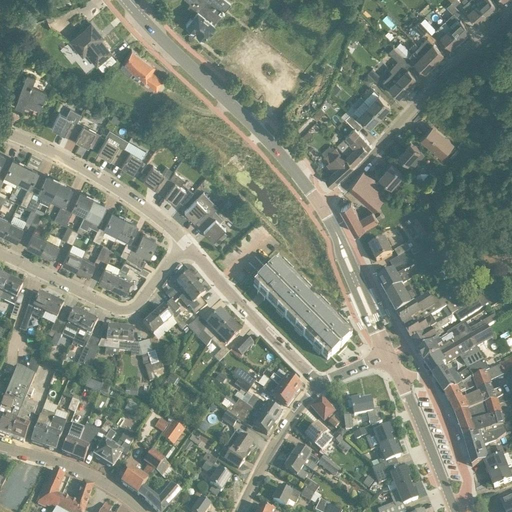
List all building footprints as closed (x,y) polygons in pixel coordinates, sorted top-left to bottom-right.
[(184,0),(189,4),(189,5),(196,11),(185,25),(192,30),(190,34),(193,36),(196,33),(202,38),(230,4),(225,0),(184,0)] [(478,23),(487,15),(474,0),(470,0),(464,6),(470,12),(469,13),(478,23)] [(474,0),(487,15),(497,6),(491,0),(474,0)] [(451,28),(461,39),(470,30),(460,19),(460,20),(455,14),(451,17),(456,23),(451,28)] [(422,36),(428,30),(419,21),(413,27),(422,36)] [(461,39),(451,28),(444,21),(439,25),(440,26),(437,30),(442,36),(451,47),(461,39)] [(110,52),(96,36),(99,33),(91,24),(71,41),(82,55),(86,52),(96,64),(110,52)] [(356,31),(360,35),(365,31),(361,26),(356,31)] [(425,52),(435,63),(444,54),(434,44),(428,38),(424,42),(419,46),(425,52)] [(389,52),(394,47),(389,43),(384,47),(389,52)] [(396,59),(401,55),(394,47),(389,52),(396,59)] [(157,87),(162,81),(151,72),(154,67),(131,50),(122,62),(157,87)] [(435,63),(425,52),(420,58),(414,52),(410,55),(416,61),(416,62),(426,72),(435,63)] [(408,69),(399,60),(398,61),(391,68),(409,88),(418,79),(408,69)] [(390,68),(381,77),(384,80),(391,87),(390,87),(400,97),(409,88),(391,68),(390,69),(390,68)] [(369,87),(375,81),(369,74),(364,78),(363,81),(369,87)] [(37,115),(46,93),(32,87),(35,78),(26,75),(14,106),(37,115)] [(381,116),(391,106),(379,95),(374,90),(364,99),(381,116)] [(87,102),(78,98),(75,106),(83,110),(87,102)] [(371,126),(381,116),(364,99),(354,109),(359,114),(371,126)] [(70,136),(77,122),(59,113),(51,128),(64,135),(65,133),(70,136)] [(357,131),(362,126),(351,114),(345,119),(355,129),(357,131)] [(114,115),(111,120),(118,124),(121,118),(114,115)] [(77,122),(70,136),(76,139),(75,140),(88,147),(96,132),(77,122)] [(345,138),(350,142),(362,156),(372,146),(360,133),(359,133),(355,129),(345,138)] [(443,141),(431,130),(423,140),(442,158),(453,146),(445,139),(443,141)] [(306,141),(300,134),(298,137),(303,143),(306,141)] [(116,161),(124,148),(106,138),(98,152),(110,160),(111,158),(116,161)] [(354,164),(362,156),(350,142),(342,151),(354,164)] [(413,168),(424,156),(411,143),(400,156),(413,168)] [(124,148),(116,161),(122,164),(121,166),(133,173),(142,159),(124,148)] [(340,153),(335,148),(325,157),(336,171),(326,179),(332,186),(353,167),(347,160),(346,160),(340,152),(340,153)] [(18,182),(25,166),(13,160),(5,175),(18,182)] [(392,188),(404,175),(392,164),(380,177),(392,188)] [(26,207),(36,188),(31,185),(37,172),(25,166),(18,182),(28,187),(20,204),(26,207)] [(160,190),(169,178),(152,166),(142,180),(154,188),(155,187),(160,190)] [(375,210),(386,197),(381,193),(385,189),(364,171),(350,189),(375,210)] [(174,172),(160,190),(165,194),(164,195),(175,204),(177,201),(182,205),(191,194),(179,185),(184,179),(174,172)] [(51,198),(59,183),(46,176),(40,190),(36,188),(26,207),(31,210),(34,211),(39,201),(48,205),(51,198)] [(59,183),(51,198),(64,204),(71,189),(59,183)] [(200,187),(192,195),(196,200),(204,192),(200,187)] [(389,192),(385,189),(381,193),(386,197),(389,192)] [(200,224),(214,210),(218,207),(203,192),(184,211),(194,222),(196,220),(200,224)] [(85,214),(92,199),(80,193),(72,208),(85,214)] [(92,199),(85,214),(79,226),(83,228),(87,230),(89,225),(94,228),(96,223),(100,225),(103,220),(98,218),(105,205),(92,199)] [(360,219),(351,202),(341,208),(355,234),(382,218),(380,214),(375,217),(373,212),(360,219)] [(60,223),(66,210),(60,207),(54,220),(60,223)] [(37,212),(34,211),(31,210),(25,221),(31,224),(37,212)] [(66,210),(60,223),(65,226),(72,213),(66,210)] [(214,210),(200,224),(204,229),(203,230),(208,235),(207,236),(216,245),(227,234),(223,230),(225,228),(219,222),(223,219),(214,210)] [(37,212),(31,224),(36,226),(42,215),(37,212)] [(117,234),(124,219),(112,213),(104,228),(117,234)] [(0,233),(3,235),(10,221),(0,216),(0,233)] [(124,219),(117,234),(129,240),(137,225),(124,219)] [(10,221),(3,235),(16,241),(23,227),(10,221)] [(423,239),(427,236),(417,221),(413,223),(423,239)] [(67,242),(73,230),(67,227),(61,239),(67,242)] [(99,243),(105,231),(99,228),(93,240),(99,243)] [(73,230),(67,242),(72,244),(78,232),(73,230)] [(39,252),(46,239),(33,233),(27,246),(39,252)] [(60,243),(62,237),(51,233),(48,239),(60,243)] [(126,259),(142,268),(146,261),(141,259),(143,254),(149,256),(156,241),(143,235),(137,247),(133,245),(126,259)] [(414,257),(435,244),(431,238),(413,248),(410,250),(414,257)] [(46,239),(39,252),(52,259),(58,245),(46,239)] [(377,263),(392,255),(385,241),(369,248),(377,263)] [(126,259),(133,245),(127,242),(120,255),(126,259)] [(398,258),(406,252),(410,250),(406,244),(394,252),(398,258)] [(102,260),(107,248),(103,245),(96,258),(102,260)] [(107,248),(102,260),(107,263),(113,251),(107,248)] [(75,270),(81,256),(69,250),(62,264),(75,270)] [(402,287),(403,287),(397,276),(414,266),(406,252),(398,258),(389,263),(393,271),(377,281),(386,297),(397,291),(402,288),(402,287)] [(81,256),(75,270),(88,276),(94,263),(81,256)] [(142,268),(126,259),(123,264),(131,268),(130,269),(139,273),(142,268)] [(284,268),(278,262),(274,265),(256,283),(253,287),(278,311),(275,313),(282,320),(284,318),(296,330),(294,332),(300,338),(302,336),(314,348),(312,350),(319,357),(321,354),(327,361),(330,357),(331,358),(338,350),(338,351),(339,350),(341,348),(342,347),(341,347),(349,340),(348,339),(352,336),(345,330),(348,328),(341,321),(339,323),(327,311),(329,309),(323,303),(321,305),(309,293),(311,291),(304,284),(302,286),(290,275),(293,273),(286,266),(284,268)] [(443,262),(435,267),(437,272),(446,267),(443,262)] [(111,287),(117,274),(105,267),(98,281),(111,287)] [(117,274),(111,287),(123,293),(130,280),(123,276),(125,273),(119,270),(117,274)] [(0,300),(10,280),(0,275),(0,300)] [(185,295),(196,285),(188,275),(177,284),(185,295)] [(10,280),(0,300),(14,307),(11,317),(17,319),(21,306),(16,305),(17,300),(16,300),(23,287),(10,280)] [(411,308),(433,293),(429,296),(428,295),(418,301),(408,283),(403,287),(402,287),(402,288),(397,291),(386,297),(397,316),(411,308)] [(196,285),(185,295),(179,300),(188,310),(189,308),(196,316),(199,313),(207,307),(200,299),(205,295),(196,285)] [(176,295),(171,289),(164,295),(170,301),(176,295)] [(425,321),(431,317),(442,310),(448,319),(451,317),(462,310),(453,294),(439,303),(433,293),(411,308),(397,316),(406,332),(416,326),(413,322),(422,316),(425,321)] [(45,314),(52,301),(40,295),(32,310),(28,308),(23,321),(29,323),(32,315),(42,320),(45,314)] [(460,323),(488,305),(483,297),(454,315),(460,323)] [(52,301),(45,314),(57,319),(63,306),(52,301)] [(175,315),(179,311),(171,301),(167,305),(175,315)] [(182,331),(186,327),(178,318),(174,321),(163,308),(153,316),(164,330),(167,333),(176,325),(182,331)] [(76,337),(86,317),(74,311),(66,327),(61,324),(55,336),(61,338),(64,331),(76,337)] [(211,341),(230,323),(220,312),(204,328),(196,321),(188,328),(193,335),(198,341),(202,334),(210,342),(211,342),(211,341)] [(143,325),(154,338),(164,330),(153,316),(143,325)] [(471,338),(488,327),(497,320),(495,316),(471,330),(467,323),(459,328),(459,327),(447,335),(447,337),(438,342),(438,341),(428,347),(417,354),(424,364),(438,355),(439,356),(470,337),(471,338)] [(90,352),(96,341),(90,338),(98,323),(86,317),(76,337),(72,345),(84,350),(79,361),(85,363),(90,352)] [(416,326),(406,332),(411,342),(437,326),(431,317),(425,321),(416,326)] [(417,354),(428,347),(427,345),(444,334),(441,330),(450,324),(447,319),(437,326),(411,343),(417,354)] [(55,336),(61,324),(56,321),(50,333),(55,336)] [(211,341),(211,342),(221,351),(214,359),(219,364),(229,353),(225,349),(240,333),(230,323),(211,341)] [(494,339),(488,327),(471,338),(470,337),(439,356),(438,355),(424,364),(433,378),(437,383),(448,376),(442,367),(459,356),(467,371),(468,371),(483,362),(488,371),(489,371),(477,349),(494,339)] [(108,328),(106,342),(106,350),(118,351),(118,352),(121,329),(108,328)] [(118,352),(131,353),(132,344),(134,331),(121,329),(118,352)] [(242,358),(253,346),(245,337),(233,349),(241,358),(242,358)] [(98,349),(97,349),(100,343),(96,341),(90,352),(95,354),(98,349)] [(147,355),(154,353),(153,353),(149,341),(143,343),(147,355)] [(147,355),(143,343),(138,345),(141,357),(147,355)] [(151,366),(151,368),(158,366),(154,353),(147,355),(149,362),(151,366)] [(31,359),(26,372),(35,376),(40,363),(31,359)] [(496,402),(492,389),(489,383),(503,376),(505,377),(511,373),(511,359),(498,366),(489,371),(488,371),(473,379),(462,386),(445,395),(455,417),(496,402)] [(473,379),(488,371),(483,362),(468,371),(467,371),(457,377),(454,372),(448,376),(437,383),(445,395),(462,386),(473,379)] [(151,368),(151,366),(144,368),(149,384),(155,382),(153,373),(151,368)] [(21,412),(26,401),(25,401),(35,376),(17,368),(7,392),(1,406),(0,407),(0,434),(10,439),(20,412),(21,412)] [(234,376),(251,388),(256,382),(239,370),(234,376)] [(269,381),(293,398),(300,388),(287,379),(283,384),(273,377),(266,371),(262,376),(269,382),(269,381)] [(178,380),(171,375),(166,382),(173,387),(178,380)] [(222,386),(226,380),(219,375),(215,381),(222,386)] [(247,395),(251,388),(234,376),(239,380),(234,387),(247,395)] [(99,395),(102,387),(88,381),(85,389),(99,395)] [(286,408),(293,398),(269,381),(269,382),(262,391),(286,408)] [(125,397),(137,397),(138,390),(125,389),(125,397)] [(252,397),(251,399),(247,395),(241,403),(246,406),(260,416),(274,426),(281,416),(274,411),(275,410),(264,402),(263,404),(252,397)] [(500,420),(503,419),(499,406),(507,403),(506,400),(505,401),(504,397),(496,402),(455,417),(464,439),(491,431),(490,430),(502,428),(500,420)] [(325,422),(334,414),(321,399),(312,408),(325,422)] [(74,414),(79,403),(72,400),(67,412),(74,414)] [(360,403),(360,400),(351,402),(354,417),(367,414),(369,428),(381,423),(379,409),(372,411),(370,401),(360,403)] [(20,412),(10,439),(24,444),(38,406),(26,401),(21,412),(20,412)] [(127,406),(136,412),(139,408),(129,402),(127,406)] [(254,427),(267,436),(274,426),(260,416),(246,406),(241,403),(239,402),(234,409),(229,406),(224,412),(227,414),(227,413),(238,421),(251,431),(254,427)] [(50,429),(54,416),(57,408),(45,404),(31,444),(43,448),(50,429)] [(217,408),(212,405),(208,412),(212,414),(217,408)] [(232,429),(238,421),(227,413),(227,414),(222,422),(232,429)] [(50,429),(43,448),(56,453),(65,423),(54,419),(55,416),(54,416),(50,429)] [(345,431),(351,430),(350,417),(343,418),(345,431)] [(335,429),(338,425),(332,419),(328,423),(335,429)] [(483,447),(496,443),(506,435),(503,427),(505,426),(503,419),(500,420),(502,428),(490,430),(491,431),(464,439),(467,452),(483,447)] [(156,426),(158,428),(157,430),(163,433),(168,425),(160,420),(156,426)] [(109,433),(114,427),(106,422),(99,433),(107,437),(109,433)] [(178,439),(183,432),(172,424),(162,438),(164,439),(173,446),(178,439)] [(328,437),(316,425),(305,438),(322,452),(332,440),(343,450),(347,445),(335,435),(331,439),(329,436),(328,437)] [(73,459),(83,434),(84,431),(72,427),(61,455),(73,459)] [(372,452),(379,449),(392,443),(389,437),(391,437),(388,428),(373,434),(375,437),(367,441),(372,452)] [(340,429),(335,435),(341,440),(344,436),(344,433),(340,429)] [(354,440),(366,435),(364,430),(352,435),(354,440)] [(115,449),(105,465),(112,470),(122,454),(126,457),(128,455),(129,448),(135,437),(126,431),(122,438),(122,439),(115,449)] [(114,436),(109,433),(107,437),(107,438),(94,458),(105,465),(115,449),(109,445),(114,436)] [(83,434),(73,459),(83,464),(93,438),(83,434)] [(226,447),(245,460),(250,453),(247,451),(251,445),(241,438),(240,438),(235,435),(226,447)] [(374,475),(385,471),(383,465),(400,458),(396,449),(395,450),(392,443),(379,449),(382,455),(377,457),(380,466),(372,469),(374,475)] [(238,470),(245,460),(226,447),(223,451),(219,457),(238,470)] [(488,462),(483,447),(467,452),(472,468),(488,462)] [(291,459),(308,469),(311,464),(314,465),(317,461),(310,456),(298,448),(291,459)] [(493,460),(503,456),(501,449),(490,453),(493,460)] [(156,473),(163,464),(164,463),(151,453),(144,463),(147,465),(145,467),(147,469),(142,477),(131,470),(121,484),(138,497),(139,496),(137,495),(143,488),(148,481),(154,472),(156,473)] [(220,493),(229,479),(213,467),(216,462),(207,456),(202,461),(206,464),(202,470),(214,479),(209,485),(213,488),(210,492),(216,497),(219,493),(220,493)] [(334,478),(339,470),(323,457),(317,465),(334,478)] [(489,476),(507,470),(502,457),(484,464),(489,476)] [(308,470),(308,469),(291,459),(284,469),(296,477),(303,481),(307,476),(300,472),(303,467),(308,470)] [(163,464),(156,473),(164,480),(171,471),(168,469),(169,468),(163,464)] [(392,480),(397,491),(397,492),(409,487),(407,479),(408,479),(405,471),(395,475),(392,468),(385,471),(374,475),(378,485),(392,480)] [(507,470),(489,476),(494,489),(498,488),(504,486),(503,486),(511,482),(507,470)] [(56,511),(62,498),(55,495),(63,476),(55,472),(47,488),(44,487),(37,504),(45,509),(46,506),(56,511)] [(373,483),(368,478),(363,484),(368,489),(373,483)] [(314,495),(315,494),(319,488),(307,480),(302,487),(314,495)] [(56,511),(55,511),(83,511),(93,487),(84,484),(76,505),(62,498),(56,511)] [(180,493),(171,486),(168,484),(161,492),(155,491),(151,495),(143,488),(137,495),(139,496),(138,497),(146,502),(155,511),(165,511),(169,508),(180,493)] [(405,511),(403,506),(417,500),(414,492),(412,493),(409,487),(397,492),(390,494),(389,495),(393,505),(377,511),(405,511)] [(286,493),(279,489),(273,502),(285,508),(288,502),(296,506),(300,498),(299,497),(300,496),(288,490),(286,493)] [(314,495),(313,496),(304,490),(300,497),(310,503),(310,502),(316,506),(321,498),(315,494),(314,495)] [(200,501),(194,497),(186,509),(189,511),(207,511),(210,507),(201,501),(200,501)] [(505,511),(511,511),(511,498),(501,503),(505,511)] [(339,511),(329,507),(330,506),(320,501),(314,511),(339,511)]
